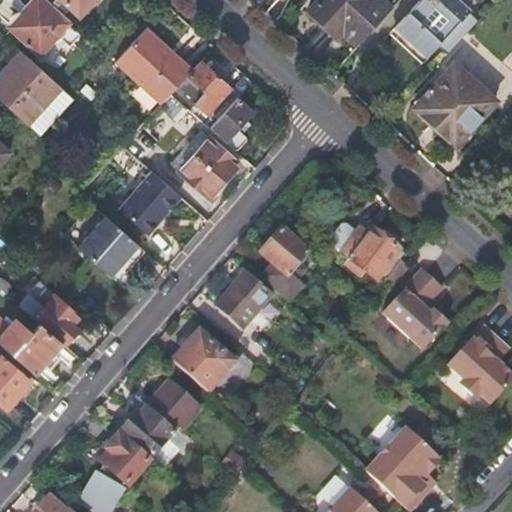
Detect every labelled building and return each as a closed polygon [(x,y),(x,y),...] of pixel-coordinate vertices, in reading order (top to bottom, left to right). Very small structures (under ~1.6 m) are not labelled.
[(42,0),(36,0),(12,26),(41,53),(69,23),(42,0)] [(63,0),(82,17),(97,0),(63,0)] [(344,33),(359,46),(393,7),(385,0),(321,0),(311,11),(340,38),(344,33)] [(444,60),(484,17),(463,0),(418,0),(391,30),(423,61),(433,50),(444,60)] [(157,110),(171,94),(189,75),(190,74),(176,59),(145,31),(112,67),(157,110)] [(63,88),(16,46),(6,58),(10,63),(0,72),(0,98),(29,124),(63,88)] [(190,74),(195,68),(180,55),(176,59),(190,74)] [(232,90),(202,60),(195,68),(190,74),(189,75),(206,92),(197,101),(210,114),(232,90)] [(455,62),(415,107),(456,144),(496,100),(455,62)] [(74,98),(63,88),(29,124),(41,135),(74,98)] [(189,110),(171,94),(157,110),(176,126),(189,110)] [(211,129),(226,143),(254,111),(239,97),(211,129)] [(162,136),(168,130),(159,122),(153,128),(162,136)] [(0,165),(12,152),(0,140),(0,165)] [(197,155),(225,181),(239,166),(211,140),(197,155)] [(209,199),(225,181),(197,155),(181,172),(209,199)] [(182,197),(154,171),(120,210),(149,236),(182,197)] [(77,245),(105,214),(92,202),(63,232),(77,245)] [(110,275),(138,245),(105,214),(77,245),(110,275)] [(350,223),(333,244),(351,260),(348,265),(361,278),(366,273),(378,282),(400,251),(376,231),(372,235),(362,227),(359,231),(350,223)] [(262,276),(291,302),(304,287),(299,280),(307,270),(300,263),(308,254),(283,231),(262,254),(272,264),(262,276)] [(118,282),(146,252),(138,245),(110,275),(118,282)] [(312,250),(308,254),(317,262),(321,258),(312,250)] [(380,313),(421,350),(446,322),(432,309),(431,310),(425,304),(440,288),(420,270),(380,313)] [(243,331),(274,296),(257,281),(246,272),(216,307),(243,331)] [(274,296),(286,307),(291,302),(262,276),(257,281),(274,296)] [(41,281),(21,304),(36,318),(38,316),(68,342),(80,329),(74,324),(81,316),(72,309),(56,295),(41,281)] [(362,295),(371,302),(380,290),(370,284),(362,295)] [(0,337),(13,322),(0,311),(0,337)] [(0,337),(0,339),(37,373),(64,342),(42,323),(34,331),(18,317),(13,322),(0,337)] [(483,326),(448,365),(462,377),(463,386),(473,395),(480,394),(490,404),(511,379),(511,375),(498,362),(501,358),(495,352),(502,344),(483,326)] [(172,362),(208,393),(234,363),(199,331),(172,362)] [(2,357),(0,359),(0,400),(7,407),(29,382),(2,357)] [(152,457),(155,460),(176,435),(173,432),(175,430),(176,429),(179,432),(199,409),(168,381),(145,408),(123,432),(152,457)] [(405,426),(364,470),(409,510),(429,488),(425,484),(431,478),(426,473),(439,458),(405,426)] [(176,435),(155,460),(163,467),(187,440),(175,430),(173,432),(176,435)] [(96,472),(78,502),(95,511),(112,511),(126,490),(123,488),(126,485),(129,487),(149,463),(119,435),(97,461),(103,465),(98,473),(96,472)] [(244,462),(231,450),(218,466),(232,477),(244,462)] [(377,511),(348,486),(324,511),(377,511)] [(70,511),(69,510),(67,511),(65,511),(50,497),(48,498),(44,494),(34,506),(39,511),(70,511)]
